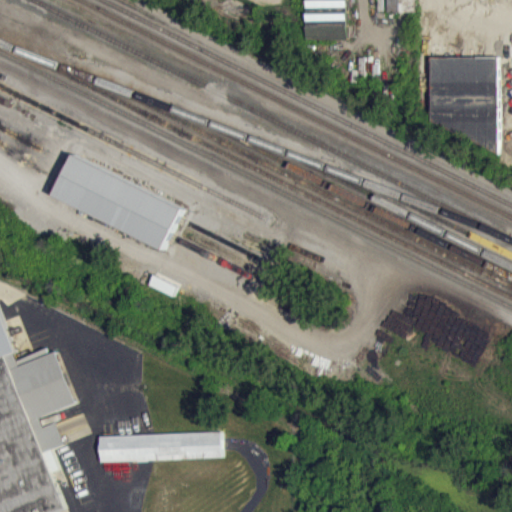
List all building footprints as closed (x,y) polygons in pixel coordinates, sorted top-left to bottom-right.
[(350,48),(349,0),(308,0),(309,48),(350,48)] [(390,0),(391,21),(419,21),(418,0),(390,0)] [(502,65),(434,66),(435,148),(503,147),(502,65)] [(187,208),(78,153),(69,171),(61,188),(58,193),(167,248),(171,243),(178,226),(187,208)] [(0,511),(66,511),(56,480),(63,478),(56,458),(67,454),(60,431),(46,435),(43,425),(78,413),(60,360),(21,373),(1,313),(0,313),(0,511)] [(103,471),(226,467),(225,440),(103,444),(103,471)]
